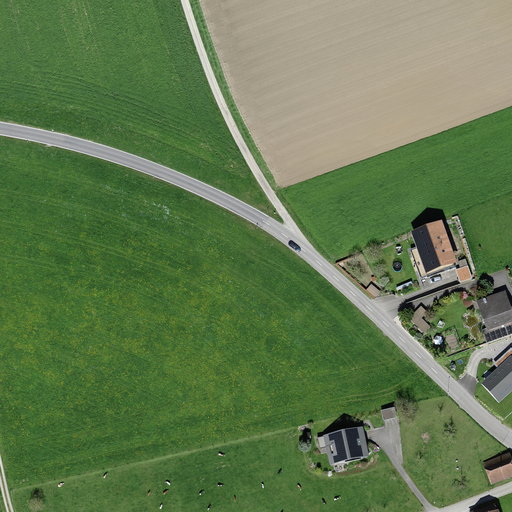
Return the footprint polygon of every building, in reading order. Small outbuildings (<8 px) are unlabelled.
[(439,236),(415,243),(421,261),(413,263),(418,280),(449,271),(439,236)] [(468,267),(457,271),(462,283),(472,279),(468,267)] [(511,304),(508,294),(479,304),(489,333),(511,324),(511,304)] [(421,308),(410,318),(422,331),(428,326),(421,318),(426,313),(421,308)] [(511,390),(511,359),(511,358),(483,384),(499,402),(511,390)] [(397,410),(384,413),(386,424),(400,421),(397,410)] [(366,430),(326,439),(332,467),(372,458),(366,430)] [(511,462),(509,455),(480,466),(487,484),(511,474),(511,462)]
